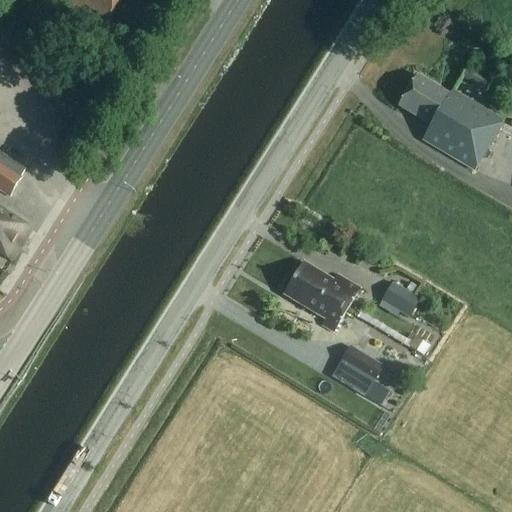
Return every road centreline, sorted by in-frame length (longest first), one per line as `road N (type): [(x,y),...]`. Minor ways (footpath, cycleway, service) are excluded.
road 1 (unclassified): [(52,511),(375,0)]
road 2 (primary): [(1,374),(238,0)]
